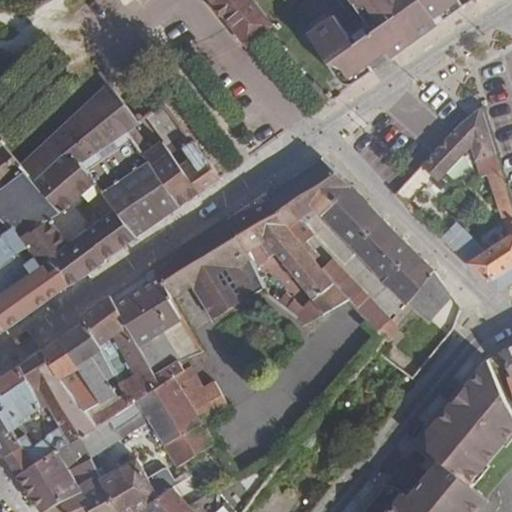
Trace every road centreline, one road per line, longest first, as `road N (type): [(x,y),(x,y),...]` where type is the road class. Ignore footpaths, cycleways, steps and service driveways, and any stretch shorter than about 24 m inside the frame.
road 1 (residential): [(316,137),(0,358)]
road 2 (residential): [(316,137),(499,321)]
road 3 (residential): [(326,511),(469,337),(499,321)]
road 4 (residential): [(511,4),(316,137)]
